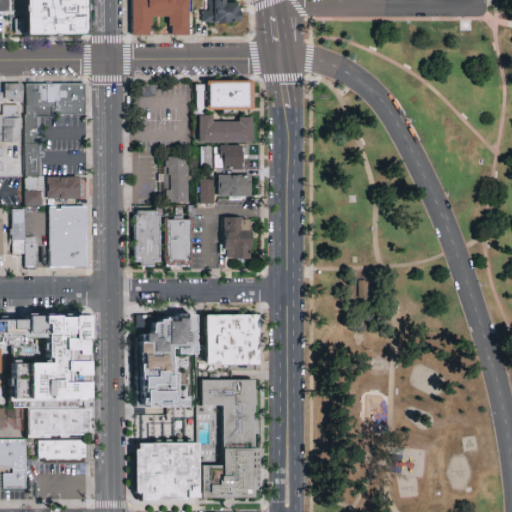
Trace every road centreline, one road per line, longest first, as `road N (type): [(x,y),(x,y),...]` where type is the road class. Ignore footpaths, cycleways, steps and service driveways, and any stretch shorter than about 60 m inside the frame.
road 1 (secondary): [(111,511),(106,0)]
road 2 (residential): [(290,58),(344,72),(394,122),(455,250),(499,389),(511,463)]
road 3 (secondary): [(272,58),(280,143),(278,511)]
road 4 (secondary): [(294,511),(295,108)]
road 5 (residential): [(0,293),(294,291)]
road 6 (residential): [(0,59),(272,58)]
road 7 (residential): [(280,9),(477,7)]
